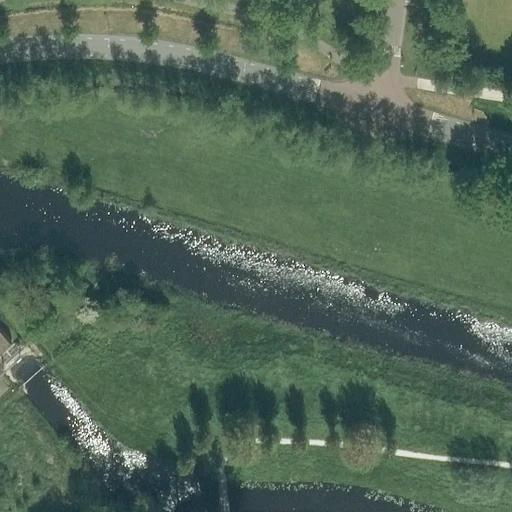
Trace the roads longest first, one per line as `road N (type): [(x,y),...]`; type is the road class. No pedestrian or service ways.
road 1 (tertiary): [(378,110),(189,56),(0,51)]
road 2 (tertiary): [(511,147),(378,110)]
